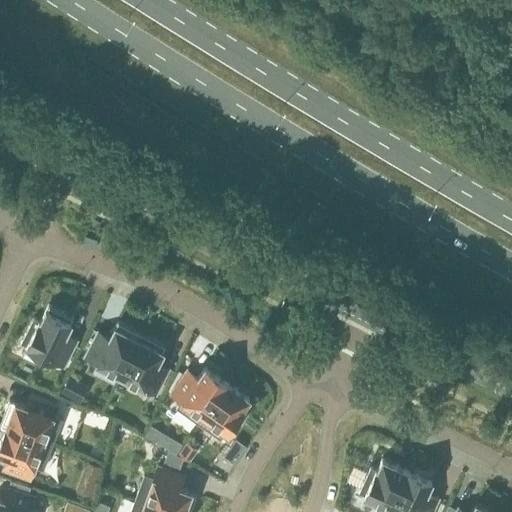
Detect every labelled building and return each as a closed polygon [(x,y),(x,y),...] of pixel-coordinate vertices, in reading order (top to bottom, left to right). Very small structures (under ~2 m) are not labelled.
[(74,316),(49,304),(40,320),(33,317),(21,342),(64,364),(77,339),(65,334),(74,316)] [(97,331),(85,356),(120,374),(142,332),(118,320),(109,337),(97,331)] [(157,362),(166,344),(142,332),(120,374),(156,392),(169,368),(157,362)] [(204,415),(227,381),(205,366),(197,377),(187,369),(171,392),(204,415)] [(69,377),(62,390),(80,399),(87,386),(69,377)] [(227,381),(204,415),(232,435),(248,412),(242,407),(249,397),(227,381)] [(0,424),(44,440),(58,403),(32,393),(28,405),(10,399),(0,424)] [(0,424),(0,425),(5,427),(0,441),(0,452),(9,456),(4,468),(30,478),(44,440),(0,424)] [(168,435),(163,444),(176,452),(182,443),(168,435)] [(179,454),(190,460),(196,449),(185,442),(179,454)] [(390,506),(407,469),(382,458),(377,469),(370,466),(359,492),(390,506)] [(90,462),(85,476),(96,480),(101,466),(90,462)] [(171,511),(190,511),(198,493),(179,486),(184,474),(158,465),(144,502),(171,511)] [(407,469),(390,506),(403,511),(431,511),(438,497),(426,492),(432,480),(407,469)] [(8,486),(29,493),(31,486),(10,480),(8,486)] [(0,497),(0,511),(29,511),(35,495),(9,486),(5,499),(0,497)] [(171,511),(144,502),(140,511),(171,511)] [(494,511),(476,502),(470,511),(466,511),(458,507),(455,511),(494,511)]
